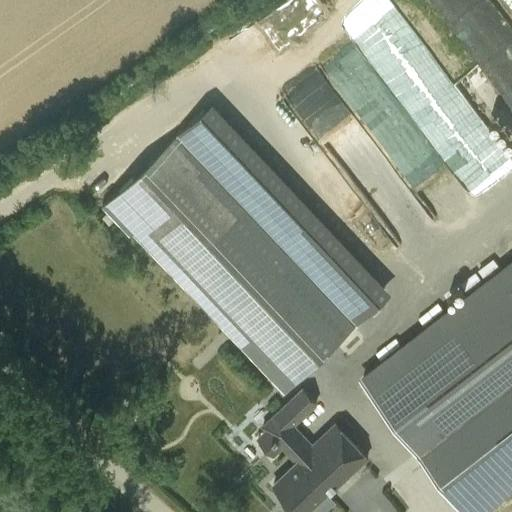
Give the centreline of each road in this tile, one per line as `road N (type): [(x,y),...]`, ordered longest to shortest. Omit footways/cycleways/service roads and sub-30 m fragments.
road 1 (unknown): [(0,215),(194,86),(234,93),(415,301),(355,359),(347,387),(432,489),(441,511)]
road 2 (unclassified): [(158,511),(0,375)]
